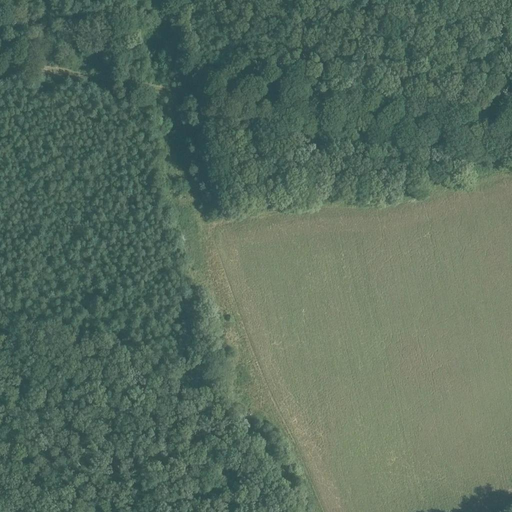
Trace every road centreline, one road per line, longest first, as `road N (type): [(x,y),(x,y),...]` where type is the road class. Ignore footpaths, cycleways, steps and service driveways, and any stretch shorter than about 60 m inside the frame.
road 1 (track): [(511,141),(0,63)]
road 2 (track): [(174,90),(200,230),(322,511)]
